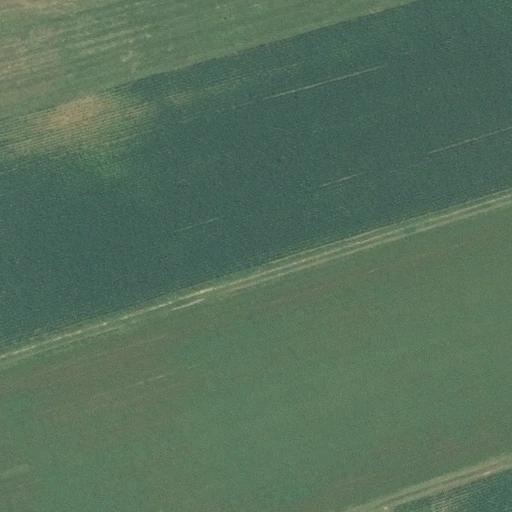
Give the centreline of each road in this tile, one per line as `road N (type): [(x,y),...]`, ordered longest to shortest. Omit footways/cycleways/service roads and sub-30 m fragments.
road 1 (track): [(511,198),(0,362)]
road 2 (track): [(349,511),(511,458)]
